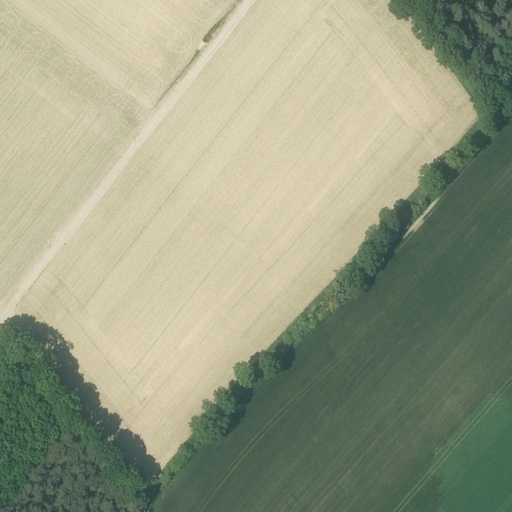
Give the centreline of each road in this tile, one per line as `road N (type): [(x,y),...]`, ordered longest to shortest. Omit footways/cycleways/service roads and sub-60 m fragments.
road 1 (track): [(0,318),(249,0)]
road 2 (track): [(0,324),(124,474),(144,511)]
